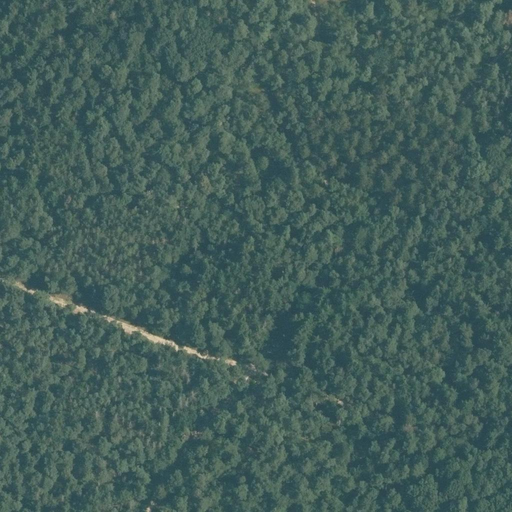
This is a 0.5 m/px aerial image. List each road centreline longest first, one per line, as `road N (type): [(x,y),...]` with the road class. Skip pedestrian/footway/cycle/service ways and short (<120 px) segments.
road 1 (unknown): [(511,31),(341,250)]
road 2 (unknown): [(239,376),(474,461)]
road 3 (unknown): [(239,376),(147,511)]
road 4 (unknown): [(341,250),(239,376)]
